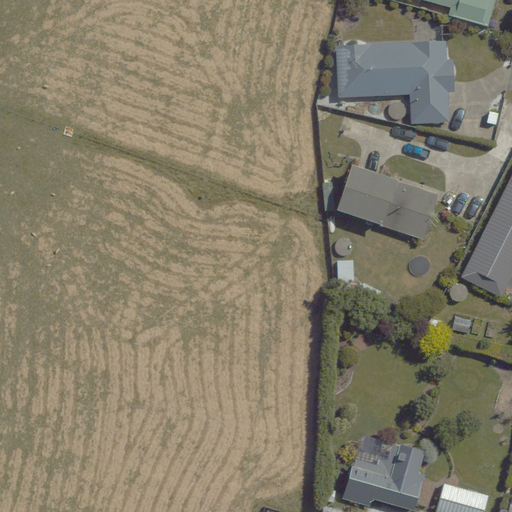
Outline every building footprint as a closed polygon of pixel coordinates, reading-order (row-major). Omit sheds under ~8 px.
[(425,0),(447,6),(445,13),(489,25),(496,0),(425,0)] [(415,35),(414,36),(335,38),(337,96),(412,95),(413,125),(452,124),(451,90),(457,89),(456,55),(447,55),(447,36),(446,34),(446,33),(445,32),(445,31),(444,30),(443,29),(442,28),(441,27),(440,27),(439,26),(438,25),(437,25),(436,24),(435,24),(433,24),(432,24),(431,23),(430,23),(428,24),(427,24),(426,24),(425,25),(424,25),(422,26),(421,26),(420,27),(419,28),(419,29),(418,30),(417,31),(416,32),(416,33),(415,34),(415,35)] [(440,188),(351,159),(337,203),(426,232),(440,188)] [(511,287),(511,161),(464,276),(509,295),(511,287)] [(355,280),(355,257),(337,258),(337,280),(355,280)] [(511,374),(503,395),(511,398),(511,374)] [(346,498),(369,503),(371,495),(414,505),(429,445),(393,436),(387,457),(374,454),(371,464),(355,460),(346,498)] [(481,511),(488,486),(430,472),(421,507),(436,511),(440,511),(481,511)]
